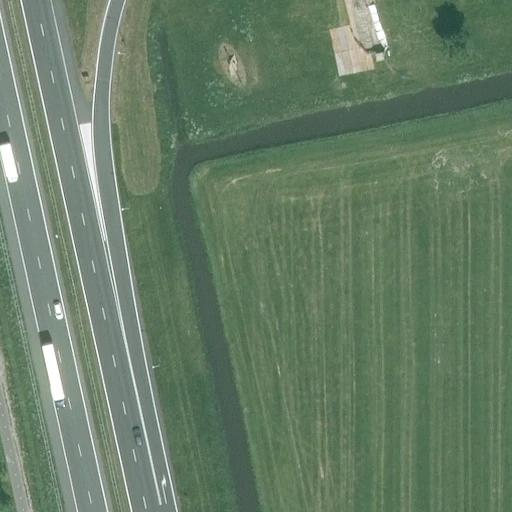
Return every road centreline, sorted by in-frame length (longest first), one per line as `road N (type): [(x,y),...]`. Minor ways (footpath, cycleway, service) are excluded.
road 1 (motorway): [(153,511),(35,0)]
road 2 (motorway): [(160,511),(104,164),(104,60),(117,0)]
road 3 (motorway): [(0,81),(93,511)]
